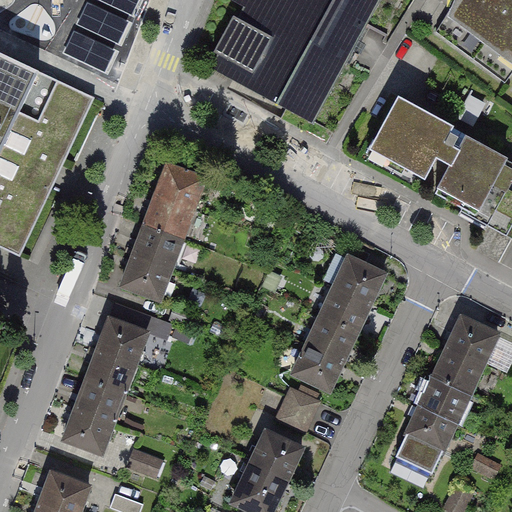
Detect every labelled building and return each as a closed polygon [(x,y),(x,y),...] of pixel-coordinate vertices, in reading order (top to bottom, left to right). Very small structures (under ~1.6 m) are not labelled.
[(240,0),(204,64),(280,107),(342,0),(240,0)] [(383,0),(343,0),(282,108),(312,125),(383,0)] [(511,0),(442,0),(511,49),(511,0)] [(0,246),(14,253),(18,244),(16,243),(19,237),(22,238),(26,228),(43,201),(50,188),(45,186),(55,165),(61,167),(68,148),(77,121),(81,111),(78,110),(81,105),(84,106),(89,97),(0,52),(0,246)] [(449,114),(396,84),(365,140),(418,169),(449,114)] [(460,126),(432,175),(480,201),(507,152),(460,126)] [(161,169),(150,198),(195,215),(206,186),(161,169)] [(150,198),(139,227),(185,244),(195,215),(150,198)] [(139,227),(129,255),(174,272),(185,244),(139,227)] [(373,304),(386,273),(335,252),(322,283),(373,304)] [(129,255),(117,286),(163,303),(174,272),(129,255)] [(360,335),(373,304),(322,283),(309,313),(360,335)] [(460,309),(447,337),(491,358),(504,329),(460,309)] [(347,365),(360,335),(309,313),(296,344),(347,365)] [(107,323),(96,352),(142,370),(153,341),(107,323)] [(447,337),(434,365),(478,386),(491,358),(447,337)] [(334,396),(347,365),(296,344),(283,374),(334,396)] [(96,352),(84,381),(130,399),(142,370),(96,352)] [(434,365),(421,393),(465,414),(478,386),(434,365)] [(84,381),(73,411),(118,429),(130,399),(84,381)] [(323,399),(291,384),(275,419),(306,434),(323,399)] [(421,393),(408,422),(452,442),(465,414),(421,393)] [(73,411),(61,440),(107,458),(118,429),(73,411)] [(293,478),(308,443),(261,422),(246,456),(293,478)] [(445,446),(408,429),(396,453),(434,471),(445,446)] [(161,476),(168,458),(138,446),(131,464),(161,476)] [(277,511),(293,478),(246,456),(230,491),(277,511)] [(49,467),(37,496),(77,511),(83,511),(95,485),(49,467)] [(141,511),(144,503),(116,493),(110,508),(121,511),(141,511)] [(77,511),(37,496),(31,511),(77,511)]
